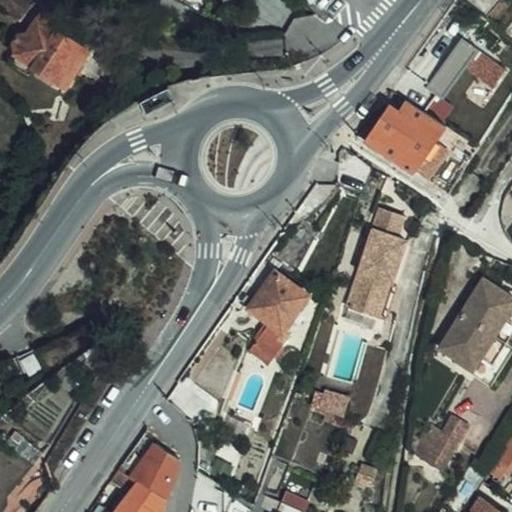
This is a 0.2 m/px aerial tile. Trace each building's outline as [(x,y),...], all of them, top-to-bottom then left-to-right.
[(0,40),(19,52),(16,55),(50,75),(74,38),(40,15),(44,9),(30,0),(26,0),(12,21),(8,18),(2,20),(0,22),(0,36),(1,37),(0,38),(0,40)] [(464,35),(430,84),(445,95),(480,48),(464,35)] [(19,52),(0,40),(0,53),(12,62),(16,55),(19,52)] [(384,124),(379,120),(369,135),(419,168),(450,121),(409,94),(402,105),(398,103),(391,114),(384,124)] [(391,114),(385,110),(379,120),(384,124),(391,114)] [(419,168),(429,174),(443,155),(432,147),(419,168)] [(406,214),(383,206),(346,304),(377,314),(391,278),(394,279),(408,240),(398,236),(406,214)] [(308,296),(261,262),(234,300),(270,324),(256,345),(273,357),(281,345),(275,342),(308,296)] [(473,383),(493,395),(511,363),(511,306),(483,289),(442,357),(476,377),(473,383)] [(273,357),(256,345),(252,350),(269,363),(273,357)] [(178,374),(166,390),(180,401),(196,412),(207,395),(178,374)] [(301,409),(325,417),(329,406),(305,397),(301,409)] [(144,429),(117,468),(122,471),(152,493),(152,483),(166,444),(144,429)] [(415,461),(426,467),(443,437),(432,431),(415,461)] [(511,435),(505,431),(487,462),(506,474),(511,466),(511,435)] [(459,445),(443,437),(426,467),(441,476),(459,445)] [(363,463),(359,478),(374,482),(378,467),(363,463)] [(151,511),(153,501),(152,493),(122,471),(92,511),(151,511)] [(215,480),(195,471),(189,504),(188,511),(299,511),(303,505),(279,496),(271,511),(223,511),(221,511),(212,507),(222,483),(215,480)] [(466,511),(483,484),(467,474),(442,511),(466,511)] [(283,486),(279,496),(303,505),(307,495),(283,486)] [(495,511),(481,503),(474,511),(495,511)]
